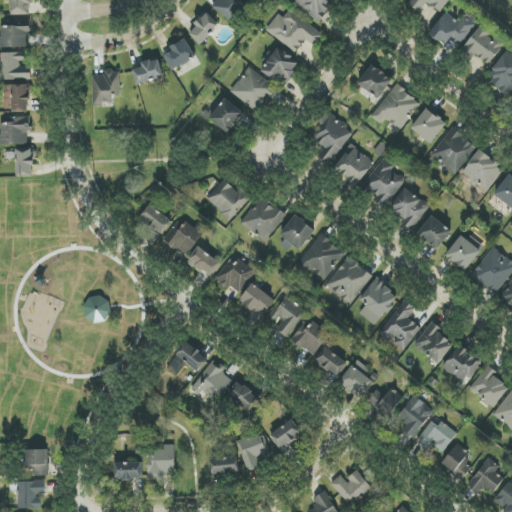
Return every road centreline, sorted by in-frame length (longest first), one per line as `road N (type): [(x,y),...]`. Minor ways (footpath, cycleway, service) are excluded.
road 1 (residential): [(453,511),(188,302),(96,214),(66,124),(66,0)]
road 2 (residential): [(511,341),(275,155),(334,81)]
road 3 (residential): [(76,511),(235,506),(281,489),(346,427)]
road 4 (residential): [(76,511),(89,429),(188,302)]
road 5 (residential): [(334,81),(366,41),(393,36),(511,129)]
road 6 (residential): [(67,40),(144,27),(177,0)]
